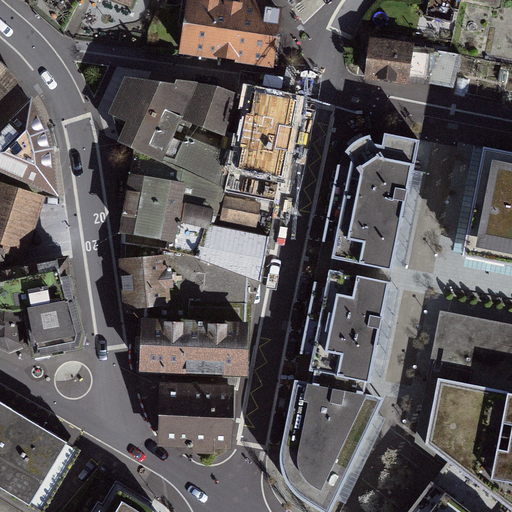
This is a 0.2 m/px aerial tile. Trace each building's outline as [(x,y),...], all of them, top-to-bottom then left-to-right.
[(87,0),(130,16),(136,0),(87,0)] [(273,71),(282,12),(197,0),(188,0),(181,57),(226,64),(273,71)] [(281,0),(292,13),(300,7),(309,0),(281,0)] [(414,41),(370,35),(365,75),(408,81),(414,41)] [(0,98),(21,80),(0,59),(0,98)] [(227,135),(238,92),(222,89),(120,66),(114,82),(105,105),(121,114),(114,132),(135,143),(163,157),(181,114),(227,135)] [(301,96),(246,82),(228,191),(279,200),(289,158),(301,96)] [(57,144),(32,92),(0,125),(0,168),(59,194),(57,144)] [(387,275),(417,145),(369,135),(356,140),(346,149),(325,260),(387,275)] [(511,147),(477,141),(458,246),(511,256),(511,147)] [(163,157),(135,143),(131,166),(170,174),(171,160),(163,157)] [(173,235),(184,177),(170,174),(131,166),(120,224),(173,235)] [(45,195),(0,180),(0,342),(13,350),(19,347),(31,341),(33,352),(85,344),(69,273),(66,250),(24,261),(45,195)] [(267,232),(279,200),(228,191),(222,222),(267,232)] [(258,273),(267,232),(222,222),(209,220),(201,261),(258,273)] [(163,250),(119,256),(124,301),(140,299),(169,296),(163,250)] [(375,329),(384,288),(322,272),(303,369),(363,383),(375,329)] [(140,299),(140,313),(168,314),(169,296),(140,299)] [(511,511),(511,393),(505,392),(511,377),(511,326),(440,309),(426,371),(414,439),(447,462),(406,511),(511,511)] [(168,314),(140,313),(138,366),(246,369),(247,316),(168,314)] [(327,508),(383,396),(300,380),(284,456),(284,473),(294,487),(327,508)] [(160,408),(159,438),(231,441),(234,384),(162,381),(160,408)] [(44,511),(80,451),(0,402),(0,486),(43,511),(44,511)] [(165,511),(110,477),(88,511),(165,511)]
